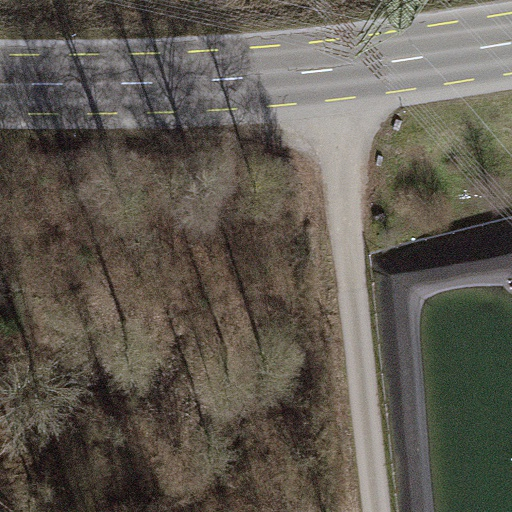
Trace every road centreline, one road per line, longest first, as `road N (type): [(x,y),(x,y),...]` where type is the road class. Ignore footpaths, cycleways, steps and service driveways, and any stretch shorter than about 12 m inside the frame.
road 1 (secondary): [(511,43),(337,70),(0,83)]
road 2 (track): [(337,70),(379,511)]
